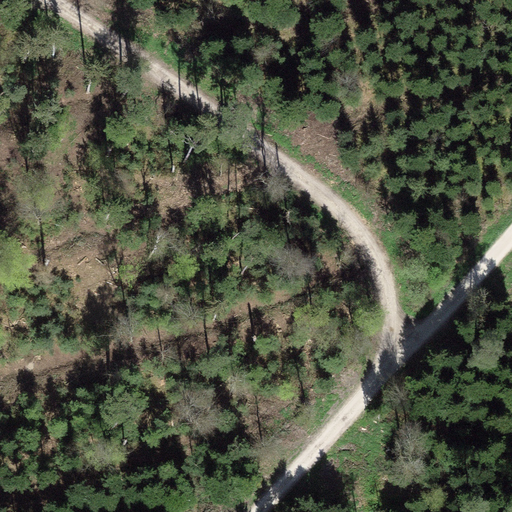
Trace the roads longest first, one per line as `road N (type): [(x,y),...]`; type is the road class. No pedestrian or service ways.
road 1 (track): [(50,0),(348,216),(377,256),(389,293),(387,370)]
road 2 (track): [(511,234),(259,511)]
